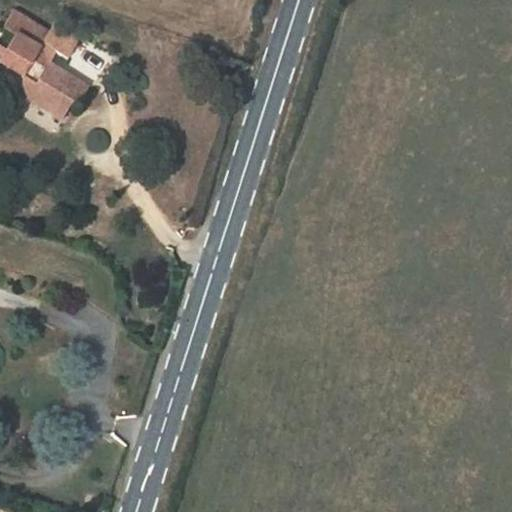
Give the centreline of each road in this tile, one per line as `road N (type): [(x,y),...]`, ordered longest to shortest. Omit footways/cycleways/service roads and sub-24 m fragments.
road 1 (secondary): [(139,511),(305,0)]
road 2 (unknown): [(80,125),(210,292)]
